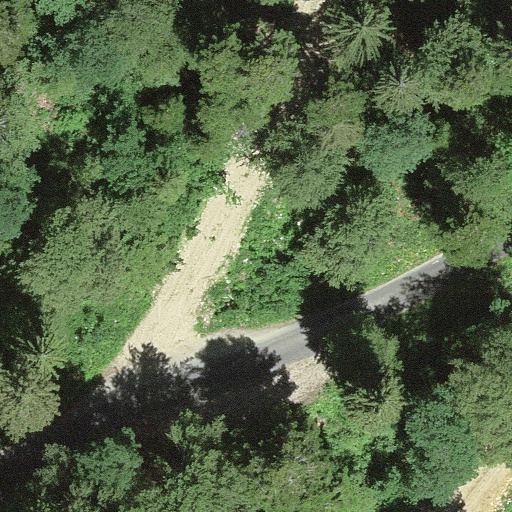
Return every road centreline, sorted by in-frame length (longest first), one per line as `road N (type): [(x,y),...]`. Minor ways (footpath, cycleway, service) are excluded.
road 1 (unclassified): [(0,486),(135,410),(355,320),(511,240)]
road 2 (track): [(135,410),(255,167),(316,0)]
